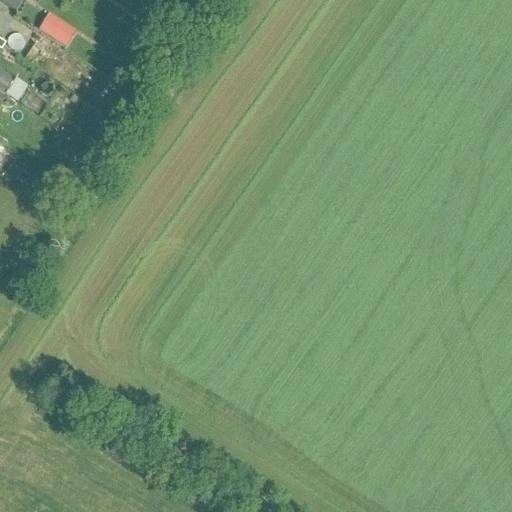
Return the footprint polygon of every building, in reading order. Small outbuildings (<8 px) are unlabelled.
[(62,49),(71,34),(54,24),(45,39),(62,49)] [(0,92),(4,95),(6,93),(12,84),(0,75),(0,92)] [(156,114),(161,107),(142,96),(138,104),(156,114)] [(0,158),(2,160),(9,149),(0,143),(0,158)] [(36,190),(31,198),(46,207),(51,199),(36,190)]
